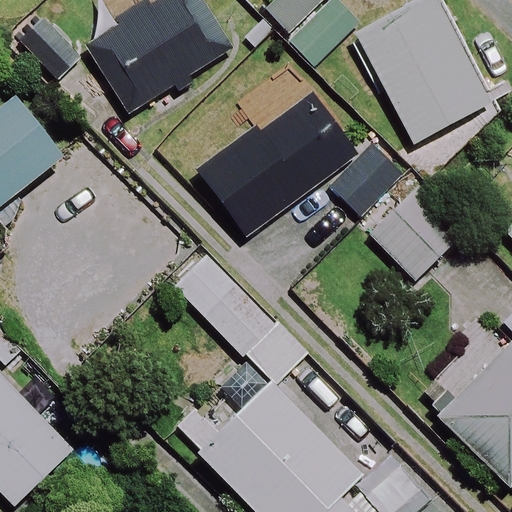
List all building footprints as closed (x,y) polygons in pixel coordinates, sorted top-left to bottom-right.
[(18,0),(0,0),(0,11),(5,16),(18,0)] [(231,52),(197,0),(162,0),(85,50),(129,118),(231,52)] [(356,27),(329,0),(275,0),(261,14),(277,29),(314,67),(356,27)] [(494,105),(437,0),(429,0),(356,39),(414,148),(494,105)] [(79,61),(43,21),(19,43),(55,83),(79,61)] [(358,157),(308,90),(195,174),(244,241),(358,157)] [(0,212),(63,162),(14,101),(0,112),(0,212)] [(404,173),(378,147),(333,192),(359,218),(404,173)] [(461,239),(418,193),(371,237),(413,283),(461,239)] [(304,358),(217,273),(187,304),(275,389),(304,358)] [(511,314),(501,326),(511,336),(511,344),(487,372),(467,353),(418,404),(510,492),(511,489),(511,314)] [(73,453),(0,378),(0,495),(14,510),(73,453)] [(361,480),(270,387),(222,433),(200,410),(175,434),(250,511),(349,511),(339,501),(361,480)]
